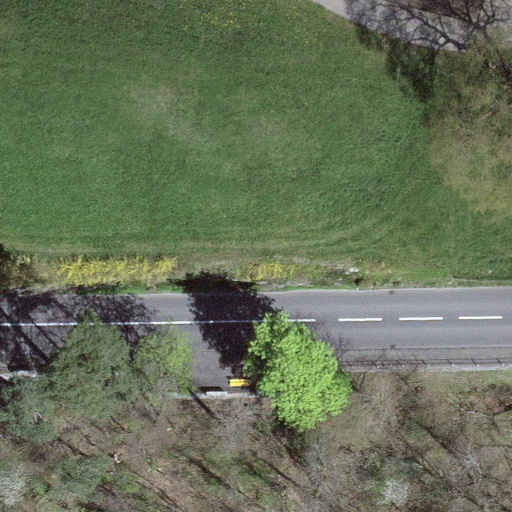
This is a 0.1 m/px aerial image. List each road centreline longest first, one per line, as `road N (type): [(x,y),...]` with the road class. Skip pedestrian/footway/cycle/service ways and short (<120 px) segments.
road 1 (primary): [(511,317),(0,326)]
road 2 (track): [(374,0),(511,27)]
